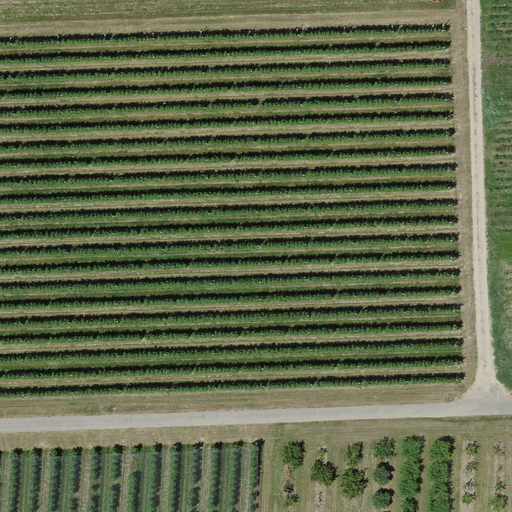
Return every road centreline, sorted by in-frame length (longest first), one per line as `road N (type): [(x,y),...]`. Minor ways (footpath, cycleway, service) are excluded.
road 1 (track): [(511,410),(0,426)]
road 2 (track): [(465,0),(475,411)]
